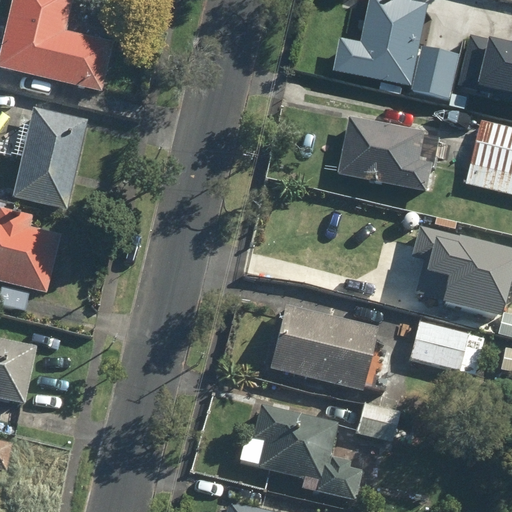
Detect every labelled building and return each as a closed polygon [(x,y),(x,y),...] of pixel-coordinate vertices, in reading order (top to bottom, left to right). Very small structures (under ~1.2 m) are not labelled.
[(105,47),(56,37),(64,0),(5,0),(0,26),(0,74),(94,95),(105,47)] [(428,7),(390,0),(365,0),(357,47),(338,44),(332,79),(376,88),(374,97),(394,101),(396,91),(412,94),(428,7)] [(511,3),(510,15),(473,7),(459,73),(511,84),(511,3)] [(85,123),(30,110),(25,133),(13,131),(6,159),(18,162),(8,204),(63,217),(85,123)] [(442,141),(346,121),(333,180),(419,199),(429,201),(442,141)] [(511,131),(481,124),(465,189),(511,201),(511,131)] [(502,216),(419,199),(412,235),(438,240),(431,276),(488,287),(502,216)] [(405,234),(312,211),(297,271),(391,294),(395,276),(405,234)] [(9,215),(0,213),(0,294),(37,305),(55,240),(5,227),(9,215)] [(424,316),(476,329),(483,297),(395,276),(391,294),(386,313),(422,322),(424,316)] [(511,286),(495,282),(485,324),(511,330),(511,286)] [(373,332),(279,311),(264,375),(358,397),(373,332)] [(481,340),(414,326),(405,368),(472,383),(481,340)] [(0,346),(0,407),(19,411),(32,353),(0,346)] [(356,442),(388,448),(389,443),(393,425),(383,423),(385,412),(363,408),(356,442)] [(331,430),(255,410),(247,442),(241,440),(234,466),(311,486),(309,496),(347,506),(357,469),(323,460),(331,430)]
